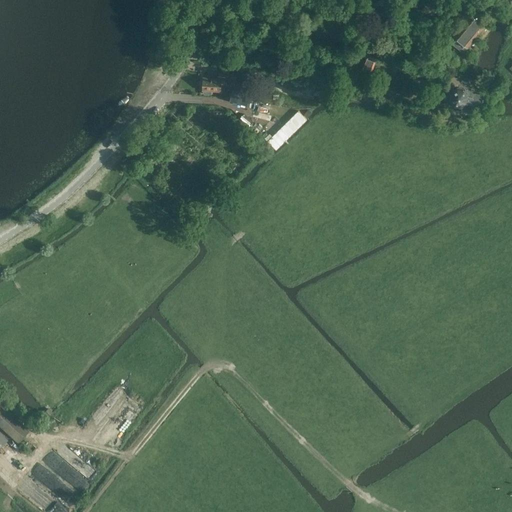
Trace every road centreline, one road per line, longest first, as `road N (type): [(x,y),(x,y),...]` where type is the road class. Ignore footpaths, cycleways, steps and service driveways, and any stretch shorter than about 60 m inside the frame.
road 1 (track): [(0,394),(42,437),(128,458),(206,368),(218,366),(357,493)]
road 2 (unclassified): [(0,239),(80,181),(168,86),(206,0)]
